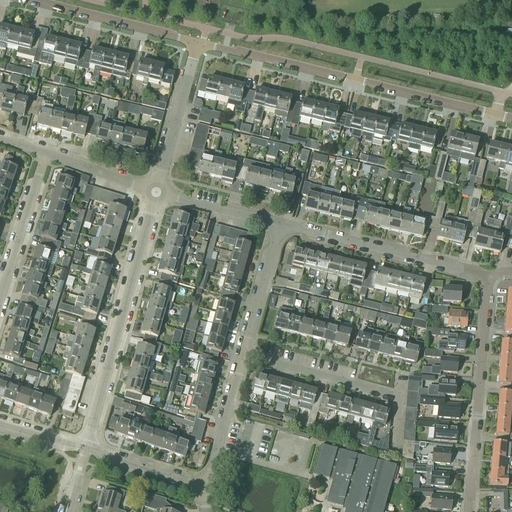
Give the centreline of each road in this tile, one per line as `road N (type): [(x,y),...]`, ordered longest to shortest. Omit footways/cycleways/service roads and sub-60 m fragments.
road 1 (residential): [(511,119),(199,42)]
road 2 (residential): [(84,449),(155,193)]
road 3 (unclassified): [(469,511),(487,278)]
road 4 (residential): [(487,278),(276,223)]
road 5 (residential): [(199,42),(28,0)]
road 6 (residential): [(396,397),(241,355)]
road 7 (residential): [(155,193),(199,42)]
road 8 (residential): [(0,302),(43,153)]
road 9 (residential): [(205,487),(241,355)]
road 10 (residential): [(241,355),(276,223)]
road 11 (residential): [(205,487),(84,449)]
road 12 (residential): [(276,223),(155,193)]
